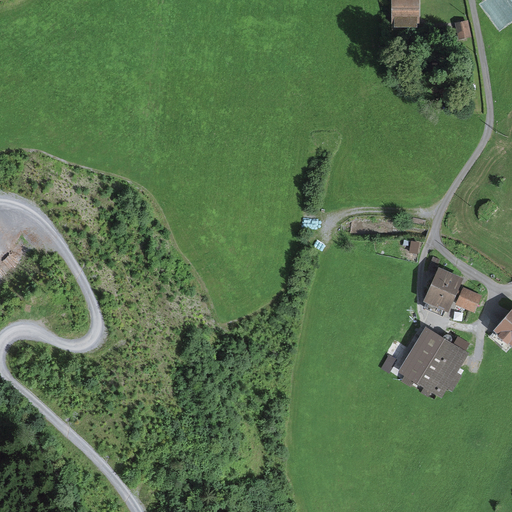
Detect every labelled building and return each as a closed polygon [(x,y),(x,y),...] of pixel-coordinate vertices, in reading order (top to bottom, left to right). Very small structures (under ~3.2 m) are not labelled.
[(393,0),(394,25),(416,25),(416,0),(393,0)] [(465,15),(453,18),(458,36),(470,33),(465,15)] [(440,271),(427,302),(448,311),(461,281),(440,271)] [(480,296),(464,290),(458,305),(474,312),(480,296)] [(511,312),(495,334),(511,347),(511,312)] [(467,356),(426,330),(399,372),(441,398),(467,356)] [(390,355),(381,369),(389,374),(398,360),(390,355)]
